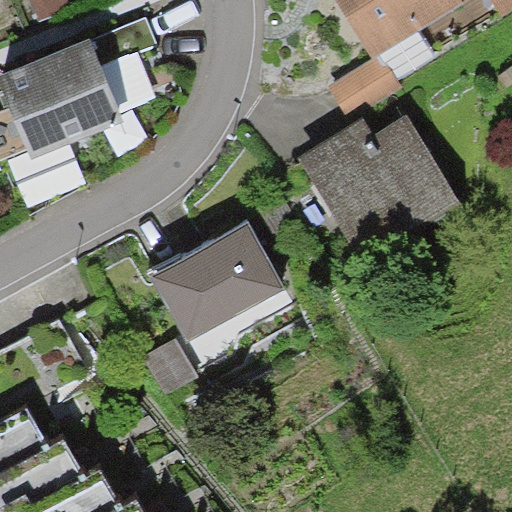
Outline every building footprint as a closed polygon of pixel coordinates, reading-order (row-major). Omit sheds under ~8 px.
[(346,0),(376,43),(439,0),(346,0)] [(86,40),(0,74),(0,107),(17,151),(115,113),(86,40)] [(359,125),(297,164),(364,268),(458,208),(400,118),(368,139),(359,125)] [(247,225),(150,273),(196,366),(294,317),(247,225)] [(48,445),(28,408),(0,423),(0,511),(144,511),(137,498),(123,505),(101,466),(86,474),(65,436),(48,445)]
